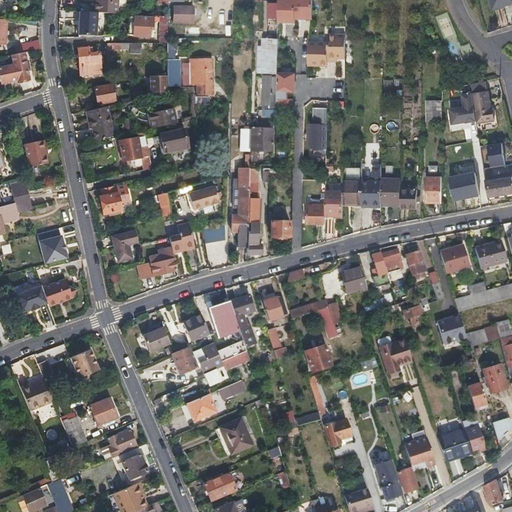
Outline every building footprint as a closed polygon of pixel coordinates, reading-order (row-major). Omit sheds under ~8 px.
[(119,0),(94,0),(94,13),(96,13),(119,14),(119,0)] [(294,0),(277,0),(278,2),(278,17),(278,20),(285,20),(294,20),(295,17),(294,0)] [(294,0),(295,17),(301,17),(310,17),(310,0),(294,0)] [(275,17),(275,2),(266,3),(266,17),(275,17)] [(192,26),(192,8),(172,8),(172,26),(192,26)] [(95,36),(96,13),(94,13),(79,12),(77,35),(95,36)] [(152,24),(152,19),(133,17),(131,36),(151,38),(152,24)] [(167,17),(159,17),(158,24),(158,44),(166,44),(167,37),(167,17)] [(345,35),(328,35),(328,57),(336,57),(344,57),(345,35)] [(277,73),(277,51),(277,38),(266,38),(266,45),(260,45),(260,67),(264,67),(264,71),(264,73),(277,73)] [(39,48),(39,41),(15,45),(17,52),(23,51),(39,48)] [(326,64),(327,43),(307,42),(306,64),(326,64)] [(139,53),(139,45),(129,45),(129,51),(129,54),(139,53)] [(91,47),(78,49),(80,75),(100,74),(98,52),(92,52),(91,47)] [(23,51),(17,52),(12,53),(14,64),(9,65),(0,67),(0,78),(1,83),(17,79),(17,83),(27,81),(26,77),(28,77),(26,69),(28,68),(27,60),(25,60),(23,51)] [(189,59),(189,69),(211,68),(210,58),(189,59)] [(180,86),(181,59),(167,59),(167,85),(180,86)] [(211,68),(189,69),(189,78),(195,78),(196,95),(211,94),(211,68)] [(276,107),(289,107),(289,106),(291,106),(291,98),(285,98),(285,90),(294,90),(293,78),(293,73),(277,73),(277,78),(276,107)] [(163,93),(164,74),(157,75),(156,78),(151,78),(151,93),(163,93)] [(276,107),(277,78),(270,77),(270,75),(262,75),(261,108),(265,109),(276,109),(276,107)] [(488,91),(487,81),(471,84),(472,93),(488,91)] [(112,86),(94,89),(97,105),(115,101),(112,86)] [(476,121),(476,123),(495,121),(493,108),(491,108),(488,91),(472,93),(476,121)] [(476,121),(472,93),(462,94),(464,107),(450,109),(452,124),(466,122),(476,121)] [(129,103),(138,101),(137,95),(127,96),(129,103)] [(129,103),(127,96),(119,97),(120,105),(126,104),(129,103)] [(440,101),(425,101),(425,122),(440,121),(440,101)] [(149,114),(152,128),(176,123),(174,115),(175,115),(173,108),(149,114)] [(101,109),(86,112),(87,120),(103,117),(101,109)] [(108,138),(103,117),(87,120),(89,130),(92,129),(94,140),(108,138)] [(117,122),(119,135),(128,133),(125,121),(117,122)] [(272,128),(250,128),(250,141),(250,150),(272,150),(272,128)] [(185,130),(160,135),(164,153),(189,147),(185,130)] [(144,131),(137,132),(138,136),(140,145),(146,144),(144,131)] [(143,163),(150,161),(146,144),(140,145),(138,136),(120,140),(123,160),(142,157),(143,163)] [(47,164),(46,155),(44,149),(46,149),(44,140),(25,144),(30,167),(47,164)] [(327,150),(327,141),(311,140),(312,149),(327,150)] [(250,141),(246,141),(242,141),(241,146),(243,150),(250,150),(250,141)] [(489,143),(489,166),(504,166),(504,143),(489,143)] [(478,195),(473,165),(462,167),(463,174),(448,178),(452,200),(478,195)] [(259,167),(249,168),(249,178),(253,178),(253,197),(258,197),(259,167)] [(381,205),(381,178),(381,173),(381,168),(372,167),(372,180),(361,180),(361,204),(381,205)] [(249,178),(249,168),(239,168),(238,177),(237,205),(237,214),(232,214),(231,231),(233,231),(233,233),(238,234),(238,246),(248,246),(248,221),(249,178)] [(311,182),(326,182),(326,169),(311,168),(311,182)] [(361,170),(343,170),(343,180),(352,180),(361,180),(361,170)] [(483,171),(487,199),(511,195),(511,174),(506,175),(507,179),(501,180),(500,176),(492,177),(493,181),(490,181),(490,173),(487,173),(486,171),(483,171)] [(29,191),(25,178),(0,184),(0,200),(2,206),(17,202),(31,198),(29,191)] [(258,212),(258,197),(253,197),(253,178),(249,178),(248,221),(261,221),(261,212),(258,212)] [(400,178),(381,178),(381,205),(399,205),(399,190),(400,184),(400,178)] [(424,203),(442,203),(442,178),(425,178),(424,203)] [(349,206),(352,206),(352,180),(343,180),(342,190),(342,208),(349,208),(349,206)] [(361,207),(361,204),(361,180),(352,180),(352,206),(361,207)] [(213,185),(185,194),(191,211),(218,203),(213,185)] [(115,186),(100,189),(101,196),(99,197),(103,214),(120,209),(118,199),(117,193),(115,186)] [(342,219),(342,208),(342,190),(326,190),(326,205),(326,219),(342,219)] [(399,190),(399,205),(399,208),(416,208),(416,190),(399,190)] [(167,199),(165,192),(156,195),(158,202),(167,199)] [(21,216),(17,202),(2,206),(0,205),(0,231),(6,230),(4,220),(21,216)] [(326,224),(326,219),(326,205),(307,205),(307,223),(326,224)] [(282,213),(271,212),(270,235),(289,236),(289,220),(282,220),(282,213)] [(187,220),(172,224),(175,237),(165,240),(171,252),(171,253),(186,249),(187,251),(194,249),(187,220)] [(248,246),(247,256),(263,256),(263,248),(261,248),(261,246),(258,246),(259,224),(260,225),(261,221),(248,221),(248,246)] [(511,228),(510,223),(502,225),(510,253),(511,252),(511,228)] [(228,239),(225,226),(201,230),(204,244),(228,239)] [(137,242),(134,230),(111,236),(118,261),(136,255),(133,243),(137,242)] [(62,235),(37,241),(43,264),(68,258),(62,235)] [(500,241),(474,249),(479,269),(505,261),(500,241)] [(11,245),(1,246),(2,255),(12,253),(11,245)] [(463,245),(439,252),(445,273),(470,265),(463,245)] [(377,287),(390,282),(388,274),(397,272),(395,266),(398,265),(399,267),(402,266),(397,248),(381,253),(387,271),(384,272),(378,254),(373,256),(378,274),(373,275),(377,287)] [(171,253),(171,252),(150,256),(153,275),(177,268),(171,253)] [(413,276),(423,273),(426,272),(419,252),(407,256),(413,276)] [(360,260),(365,276),(372,273),(367,258),(360,260)] [(360,267),(341,273),(346,289),(362,285),(363,288),(367,287),(360,267)] [(290,272),(288,281),(304,277),(302,269),(290,272)] [(435,272),(429,274),(432,284),(438,282),(435,272)] [(453,298),(485,289),(481,276),(449,285),(453,298)] [(47,302),(49,306),(59,302),(58,300),(62,298),(63,301),(72,298),(71,294),(73,289),(68,286),(65,278),(42,287),(47,302)] [(432,284),(437,301),(443,298),(438,282),(432,284)] [(511,282),(485,289),(453,298),(457,311),(511,296),(511,282)] [(22,311),(47,302),(42,287),(41,283),(16,293),(22,311)] [(395,298),(397,303),(419,297),(414,283),(409,285),(412,294),(402,297),(397,283),(392,285),(395,298)] [(239,330),(244,345),(256,341),(250,323),(247,323),(245,316),(244,313),(246,312),(254,310),(249,294),(229,300),(230,301),(239,330)] [(283,295),(276,297),(281,315),(288,313),(283,295)] [(281,315),(276,297),(264,300),(270,319),(281,315)] [(289,308),(292,317),(318,308),(327,305),(327,304),(325,297),(289,308)] [(419,303),(421,301),(420,299),(419,297),(397,303),(394,304),(397,312),(405,310),(407,319),(411,318),(413,326),(420,324),(418,316),(423,314),(419,303)] [(376,309),(394,304),(397,303),(395,298),(374,303),(376,309)] [(218,337),(239,330),(230,301),(208,308),(218,337)] [(327,305),(333,321),(338,320),(337,317),(339,316),(335,302),(327,304),(327,305)] [(327,305),(318,308),(324,326),(325,325),(328,334),(336,331),(333,321),(327,305)] [(190,339),(209,331),(201,313),(182,321),(190,339)] [(494,326),(464,334),(468,347),(498,338),(511,335),(507,319),(494,323),(494,326)] [(147,351),(169,342),(161,320),(153,323),(154,325),(155,329),(150,331),(142,335),(147,351)] [(266,330),(274,357),(284,354),(282,346),(279,347),(273,328),(266,330)] [(511,334),(511,335),(511,337),(498,341),(507,373),(509,372),(510,376),(511,375),(511,334)] [(398,363),(403,361),(412,358),(405,337),(392,341),(390,336),(387,335),(379,337),(378,341),(388,369),(398,365),(398,363)] [(199,365),(202,373),(222,364),(221,360),(213,342),(201,348),(204,359),(197,362),(199,365)] [(324,344),(305,350),(310,369),(330,363),(324,344)] [(196,366),(190,352),(188,348),(188,347),(173,353),(171,354),(179,374),(196,366)] [(78,377),(88,372),(87,369),(90,367),(96,365),(89,348),(69,357),(78,377)] [(204,359),(201,348),(190,352),(196,366),(199,365),(197,362),(204,359)] [(221,360),(222,364),(234,359),(236,362),(247,357),(245,349),(221,360)] [(362,370),(377,367),(375,358),(360,361),(362,370)] [(36,363),(42,378),(51,374),(44,359),(36,363)] [(506,386),(498,363),(482,368),(489,391),(506,386)] [(312,374),(307,375),(317,410),(323,407),(312,374)] [(19,388),(30,411),(53,401),(42,378),(19,388)] [(223,398),(246,392),(243,381),(220,387),(223,398)] [(485,402),(479,381),(465,386),(472,407),(485,402)] [(205,395),(186,403),(192,419),(213,411),(206,394),(205,395)] [(89,406),(97,425),(113,419),(117,417),(109,398),(89,406)] [(320,418),(322,424),(324,423),(330,443),(339,440),(339,438),(349,434),(345,417),(337,419),(334,408),(318,412),(320,418)] [(62,421),(64,425),(77,420),(75,415),(73,416),(71,413),(69,414),(70,417),(62,421)] [(491,422),(497,440),(511,424),(511,423),(508,416),(491,422)] [(486,447),(476,417),(461,421),(464,428),(471,450),(478,447),(479,449),(486,447)] [(239,418),(218,427),(230,453),(250,444),(239,418)] [(113,419),(97,425),(99,428),(114,421),(113,419)] [(66,430),(73,445),(85,440),(79,425),(66,430)] [(102,447),(107,459),(138,446),(130,427),(108,437),(111,443),(102,447)] [(287,439),(298,435),(296,427),(284,431),(287,439)] [(471,450),(464,428),(437,437),(445,461),(472,452),(471,450)] [(413,440),(424,436),(422,429),(410,432),(413,440)] [(426,466),(436,463),(426,435),(424,436),(413,440),(404,443),(411,465),(424,460),(426,466)] [(270,458),(278,455),(275,445),(267,449),(270,458)] [(51,476),(53,481),(61,478),(57,467),(61,466),(55,452),(50,455),(43,458),(51,476)] [(147,470),(140,453),(121,460),(128,478),(147,470)] [(399,491),(389,457),(373,463),(384,496),(399,491)] [(412,470),(426,466),(424,460),(411,465),(412,470)] [(417,485),(412,470),(411,465),(398,468),(405,488),(417,485)] [(280,487),(288,484),(283,469),(275,473),(280,487)] [(210,501),(235,490),(227,472),(203,483),(210,501)] [(42,486),(45,484),(53,481),(51,476),(41,480),(42,486)] [(120,482),(122,488),(130,485),(126,478),(120,482)] [(32,484),(34,489),(41,486),(42,486),(41,480),(32,484)] [(496,480),(484,487),(489,505),(504,503),(496,480)] [(145,496),(138,482),(136,483),(142,498),(145,496)] [(122,488),(110,493),(117,511),(130,511),(146,505),(142,498),(136,483),(130,485),(122,488)] [(34,489),(18,496),(22,505),(25,504),(28,511),(29,511),(37,509),(42,507),(46,506),(39,490),(42,488),(41,486),(34,489)] [(366,487),(343,494),(348,511),(356,510),(371,504),(366,487)] [(55,506),(57,511),(64,511),(66,511),(57,490),(49,493),(55,506)] [(156,511),(160,510),(157,501),(146,505),(130,511),(156,511)] [(214,511),(235,511),(231,501),(213,509),(214,511)]
